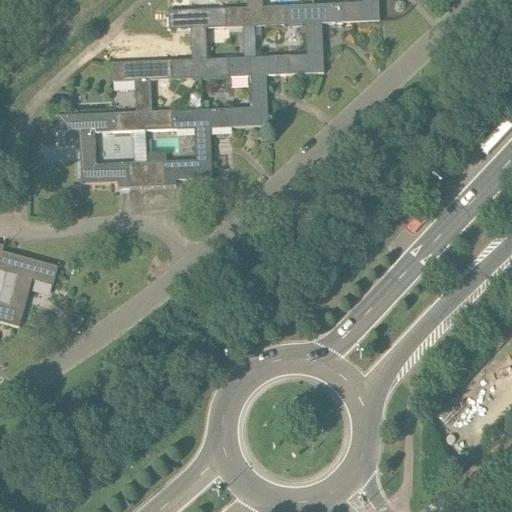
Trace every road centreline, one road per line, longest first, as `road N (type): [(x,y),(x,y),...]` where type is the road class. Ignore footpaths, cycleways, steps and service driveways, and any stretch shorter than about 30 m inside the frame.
road 1 (residential): [(478,0),(186,276),(106,334),(0,394)]
road 2 (primary): [(511,160),(317,365)]
road 3 (primary): [(361,406),(511,246)]
road 4 (primary): [(317,365),(274,364),(242,382),(222,420),(223,452)]
